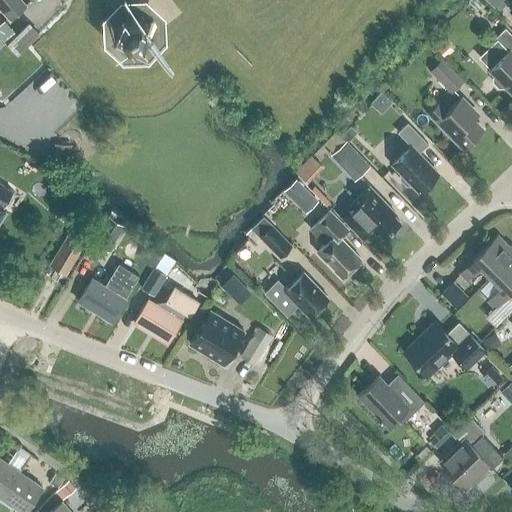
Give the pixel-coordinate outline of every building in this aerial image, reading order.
[(21,0),(0,0),(0,10),(9,21),(26,5),(21,0)] [(155,19),(154,17),(152,18),(142,8),(142,7),(140,6),(140,7),(126,8),(125,6),(123,7),(123,9),(114,19),(112,19),(111,21),(113,22),(114,36),(112,36),(113,39),(115,38),(125,47),(124,49),(127,50),(127,48),(141,48),(142,49),(144,48),(143,47),(153,36),(155,37),(155,35),(154,34),(153,20),(155,19)] [(39,34),(28,23),(6,44),(17,56),(39,34)] [(490,68),(488,70),(494,76),(492,78),(492,83),(497,88),(503,89),(505,87),(511,94),(511,37),(504,29),(494,39),(497,41),(479,58),(490,68)] [(436,52),(444,59),(453,51),(444,43),(436,52)] [(463,80),(441,59),(429,71),(451,93),(463,80)] [(383,107),(389,101),(381,94),(376,99),(383,107)] [(436,105),(428,113),(463,149),(482,131),(472,121),(477,115),(460,98),(445,113),(436,105)] [(410,186),(411,185),(418,193),(437,174),(417,154),(427,145),(407,124),(397,133),(410,146),(391,164),(400,174),(399,175),(399,180),(405,186),(410,186)] [(350,128),(341,136),(345,141),(347,142),(356,134),(350,128)] [(324,144),(333,152),(330,155),(344,170),(347,168),(356,178),(368,167),(345,141),(335,132),(324,144)] [(54,147),(53,157),(69,158),(70,149),(54,147)] [(0,218),(5,210),(2,208),(13,191),(0,183),(0,218)] [(307,211),(317,201),(303,187),(293,197),(307,211)] [(349,206),(349,207),(340,216),(362,240),(372,231),(375,234),(377,232),(382,238),(398,222),(393,216),(395,214),(369,187),(349,206)] [(360,259),(338,237),(347,229),(328,210),(308,230),(323,245),(316,252),(341,277),(360,259)] [(107,251),(122,227),(106,217),(92,241),(107,251)] [(259,237),(279,257),(290,246),(271,226),(259,237)] [(67,235),(48,265),(64,274),(82,244),(67,235)] [(479,267),(489,277),(511,254),(511,250),(496,235),(472,260),(459,273),(466,280),(479,267)] [(150,252),(144,262),(152,267),(158,257),(150,252)] [(500,287),(486,300),(493,307),(486,315),(496,325),(511,308),(511,299),(507,294),(511,289),(511,254),(489,277),(500,287)] [(104,286),(91,278),(77,301),(110,322),(124,299),(124,298),(137,277),(117,265),(104,286)] [(153,267),(140,289),(153,297),(166,275),(153,267)] [(308,317),(327,298),(303,273),(284,290),(277,282),(265,294),(286,316),(297,305),(308,317)] [(231,276),(220,287),(229,296),(240,286),(231,276)] [(467,296),(452,281),(439,294),(454,309),(467,296)] [(162,309),(147,299),(133,323),(166,343),(180,320),(180,319),(182,315),(187,318),(197,302),(173,287),(164,303),(165,304),(162,309)] [(209,310),(189,344),(196,348),(221,363),(221,364),(222,364),(234,344),(241,334),(242,331),(209,310)] [(434,322),(403,351),(426,376),(450,353),(466,370),(485,351),(459,323),(446,335),(434,322)] [(244,350),(240,356),(254,365),(271,336),(257,327),(250,339),(244,350)] [(481,342),(487,352),(498,346),(491,336),(481,342)] [(493,388),(503,378),(491,366),(481,375),(493,388)] [(401,423),(412,413),(423,402),(405,383),(395,392),(378,375),(356,396),(387,428),(396,418),(401,423)] [(511,383),(511,382),(499,393),(507,402),(511,397),(511,383)] [(459,443),(439,462),(464,488),(487,466),(469,446),(484,432),(469,417),(450,434),(459,443)] [(449,433),(441,425),(432,433),(435,436),(429,442),(435,447),(449,433)] [(0,496),(17,471),(18,471),(30,454),(19,446),(7,464),(0,459),(0,496)] [(420,460),(429,452),(425,447),(416,455),(420,460)] [(17,471),(0,496),(0,497),(20,511),(24,511),(41,488),(18,471),(17,471)] [(49,482),(57,487),(62,480),(54,475),(49,482)] [(74,488),(67,481),(60,487),(67,495),(74,488)] [(49,511),(69,511),(61,502),(49,511)]
